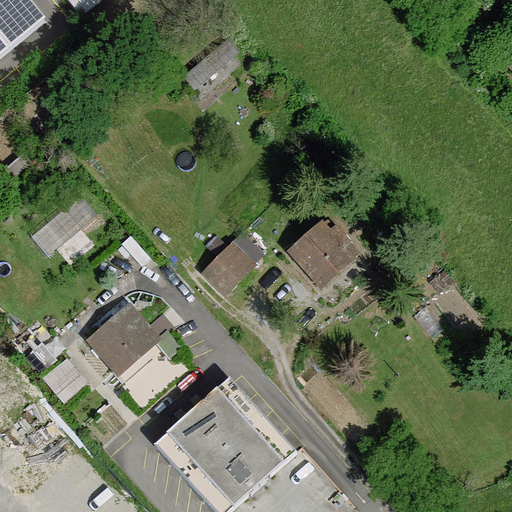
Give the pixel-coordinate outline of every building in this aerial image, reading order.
[(50,20),(33,0),(0,0),(0,60),(47,23),(50,20)] [(74,0),(87,16),(106,0),(74,0)] [(491,0),(499,8),(507,0),(491,0)] [(229,40),(184,78),(195,91),(240,53),(229,40)] [(359,256),(330,221),(292,254),(322,288),(359,256)] [(243,235),(233,245),(255,267),(265,256),(243,235)] [(255,267),(233,245),(204,275),(209,281),(226,297),(255,267)] [(226,297),(209,281),(199,292),(215,308),(226,297)] [(133,304),(89,341),(121,376),(163,339),(133,304)] [(88,384),(68,360),(45,380),(65,404),(88,384)] [(233,511),(299,454),(232,379),(156,447),(214,511),(233,511)]
